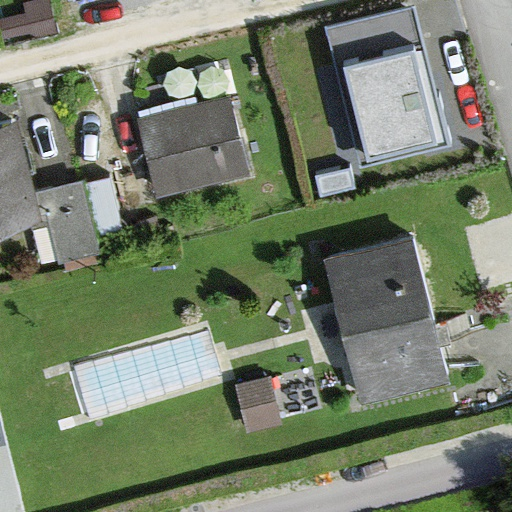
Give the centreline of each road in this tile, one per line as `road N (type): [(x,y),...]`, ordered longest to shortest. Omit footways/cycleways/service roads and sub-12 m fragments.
road 1 (residential): [(0,71),(289,0)]
road 2 (residential): [(269,511),(511,451)]
